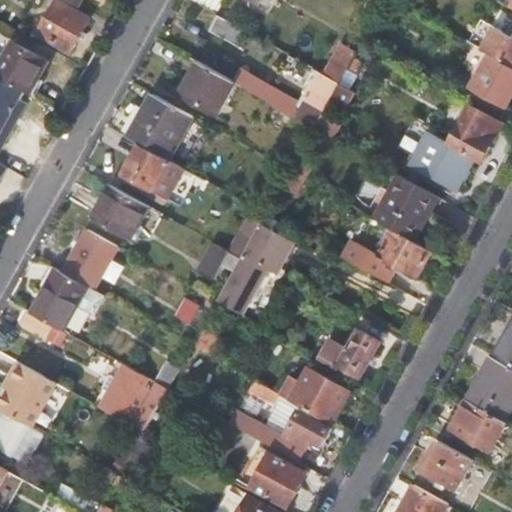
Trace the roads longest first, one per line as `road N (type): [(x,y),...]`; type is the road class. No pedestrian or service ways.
road 1 (residential): [(511,212),(342,511)]
road 2 (residential): [(157,0),(0,283)]
